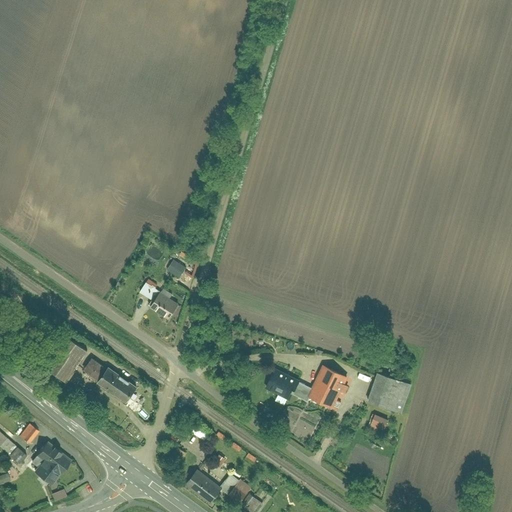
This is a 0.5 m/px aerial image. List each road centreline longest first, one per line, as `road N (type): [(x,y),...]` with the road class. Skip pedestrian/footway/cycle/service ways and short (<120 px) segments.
road 1 (unclassified): [(286,0),(178,363)]
road 2 (residential): [(178,363),(377,511)]
road 3 (residential): [(0,237),(178,363)]
road 4 (unknown): [(188,329),(307,320),(361,336)]
road 5 (primary): [(139,471),(0,366)]
